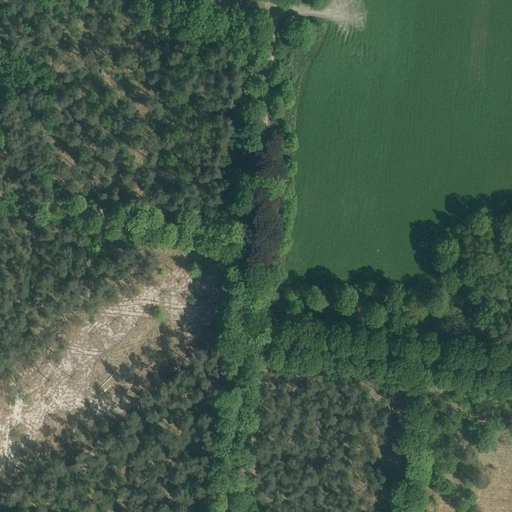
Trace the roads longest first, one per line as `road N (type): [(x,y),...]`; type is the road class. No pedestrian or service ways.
road 1 (track): [(242,333),(511,352)]
road 2 (track): [(0,193),(251,239)]
road 3 (track): [(251,239),(271,15)]
road 4 (track): [(226,511),(242,333)]
